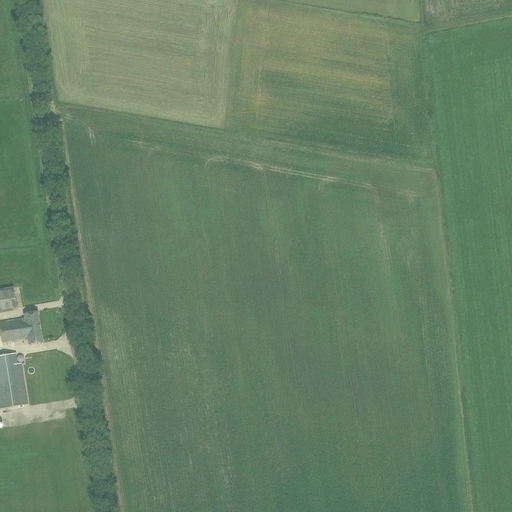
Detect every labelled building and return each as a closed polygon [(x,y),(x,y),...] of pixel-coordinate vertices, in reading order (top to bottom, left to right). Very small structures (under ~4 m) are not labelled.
[(0,312),(16,310),(13,287),(0,289),(0,312)] [(42,342),(37,312),(24,314),(25,319),(0,322),(0,333),(2,343),(28,339),(29,345),(42,342)] [(17,364),(15,353),(0,355),(0,408),(27,404),(21,363),(17,364)] [(43,455),(44,471),(52,470),(51,454),(43,455)] [(46,491),(47,496),(61,493),(59,487),(46,491)] [(71,511),(81,510),(80,496),(70,497),(71,511)]
